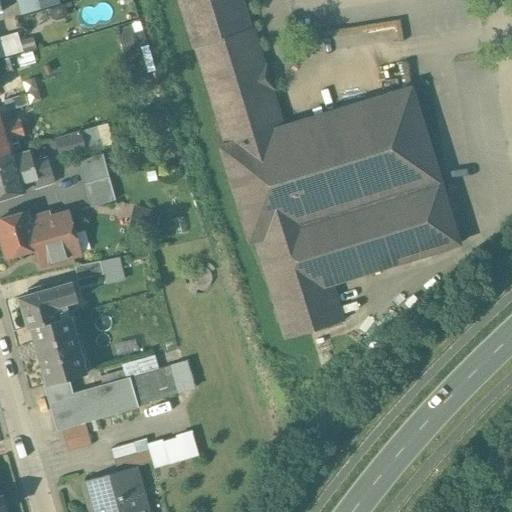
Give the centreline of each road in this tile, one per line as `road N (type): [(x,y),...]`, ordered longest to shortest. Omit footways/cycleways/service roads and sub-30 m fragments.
road 1 (primary): [(356,511),(511,341)]
road 2 (residential): [(0,359),(44,511)]
road 3 (unknown): [(434,43),(310,69)]
